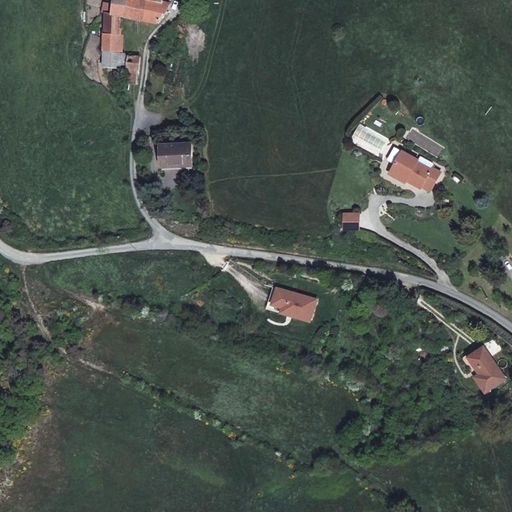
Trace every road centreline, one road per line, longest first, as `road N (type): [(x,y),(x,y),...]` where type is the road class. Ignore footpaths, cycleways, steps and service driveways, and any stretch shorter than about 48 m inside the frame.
road 1 (unclassified): [(170,245),(226,244),(436,280),(511,328)]
road 2 (residential): [(170,245),(139,203),(132,174),(147,63)]
road 3 (track): [(0,236),(19,256),(170,245)]
